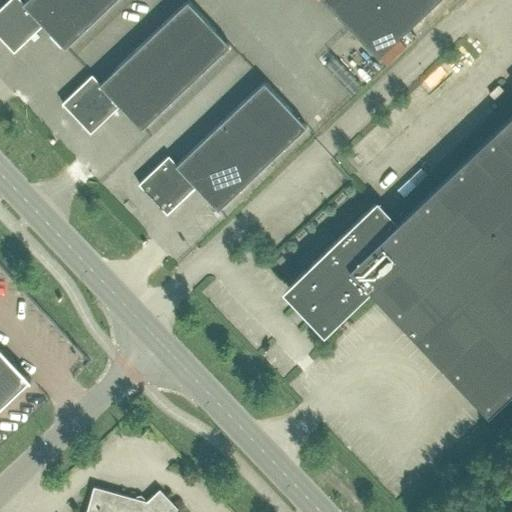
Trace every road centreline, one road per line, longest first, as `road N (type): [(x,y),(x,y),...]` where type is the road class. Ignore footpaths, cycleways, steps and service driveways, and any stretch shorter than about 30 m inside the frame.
road 1 (unknown): [(144,325),(497,0)]
road 2 (tertiary): [(318,511),(158,340)]
road 3 (tertiary): [(158,340),(0,173)]
road 4 (unclassified): [(0,492),(158,340)]
